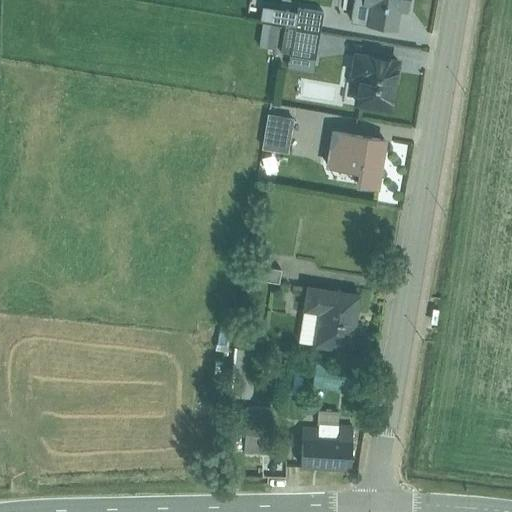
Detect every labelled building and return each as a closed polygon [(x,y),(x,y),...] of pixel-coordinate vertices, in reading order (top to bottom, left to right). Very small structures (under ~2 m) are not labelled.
[(395,30),(399,0),(402,0),(408,1),(407,0),(354,0),(351,23),(395,30)] [(296,30),(321,34),(324,15),(299,10),(296,30)] [(321,34),(296,30),(285,28),(280,54),(290,56),(289,64),(315,68),(321,34)] [(353,105),(390,111),(397,63),(353,56),(350,79),(356,80),(353,105)] [(288,155),(294,121),(268,116),(263,151),(288,155)] [(356,186),(377,189),(385,142),(331,134),(325,169),(358,175),(356,186)] [(281,272),(256,268),(253,282),(279,285),(281,272)] [(313,347),(350,353),(359,297),(306,289),(302,313),(304,313),(299,344),(313,346),(313,347)] [(228,353),(231,328),(219,326),(215,351),(228,353)] [(263,341),(259,328),(247,332),(250,345),(263,341)] [(347,391),(348,371),(313,369),(312,390),(347,391)] [(244,454),(240,454),(240,460),(269,462),(272,405),(247,404),(246,423),(237,422),(236,439),(245,439),(244,454)] [(302,469),(350,471),(352,429),(318,428),(318,430),(304,429),(302,469)]
